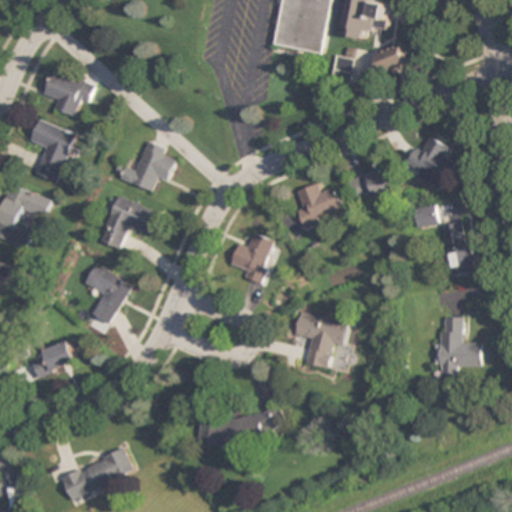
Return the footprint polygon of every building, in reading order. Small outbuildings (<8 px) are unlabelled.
[(350,0),(350,3),(336,1),(336,0),(284,0),(278,46),(327,53),(334,10),(349,12),(346,34),(371,38),(373,28),(390,30),(394,3),(383,1),(383,0),(350,0)] [(385,74),(411,63),(403,43),(377,53),(385,74)] [(58,109),(79,116),(84,100),(92,103),(98,86),(56,72),(48,94),(61,99),(58,109)] [(34,142),(49,147),(40,173),(63,181),(79,133),(41,120),(34,142)] [(419,147),(408,166),(445,189),(461,164),(447,155),(453,147),(435,136),(425,151),(419,147)] [(122,179),(154,191),(159,177),(169,181),(177,160),(166,156),(168,149),(149,142),(139,171),(127,167),(122,179)] [(388,167),(353,183),(362,204),(398,188),(388,167)] [(20,228),(26,210),(47,218),(54,199),(12,185),(0,221),(0,239),(29,249),(34,233),(20,228)] [(339,188),(324,194),(320,185),(300,193),(306,208),(299,210),(306,227),(348,211),(339,188)] [(102,241),(123,248),(131,226),(151,233),(159,210),(119,195),(102,241)] [(441,222),(437,204),(414,209),(419,227),(441,222)] [(477,272),(468,221),(445,225),(454,276),(477,272)] [(279,242),(256,234),(251,248),(241,244),(233,266),(250,272),(248,278),(264,284),(279,242)] [(0,276),(8,279),(12,268),(0,262),(0,257),(0,276)] [(87,283),(105,293),(94,315),(113,324),(134,283),(96,264),(87,283)] [(298,336),(313,339),(308,364),(329,368),(334,341),(348,344),(351,322),(302,313),(298,336)] [(486,366),(487,342),(466,342),(467,317),(443,316),(442,365),(444,365),(444,375),(462,376),(462,365),(486,366)] [(79,364),(72,342),(34,354),(40,376),(79,364)] [(204,416),(202,445),(237,447),(290,424),(281,405),(251,419),(204,416)] [(65,476),(75,500),(139,472),(128,448),(65,476)]
